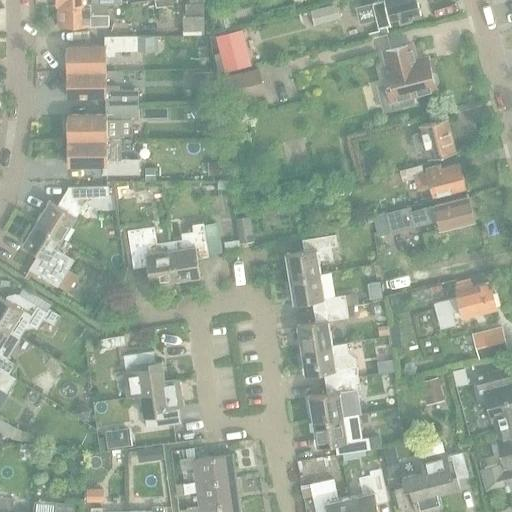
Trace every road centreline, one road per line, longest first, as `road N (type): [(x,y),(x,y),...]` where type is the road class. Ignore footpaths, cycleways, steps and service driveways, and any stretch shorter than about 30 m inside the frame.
road 1 (residential): [(274,427),(258,305),(193,313),(216,437)]
road 2 (residential): [(0,216),(15,184),(26,106),(15,74),(11,0)]
road 3 (residential): [(511,126),(477,0)]
